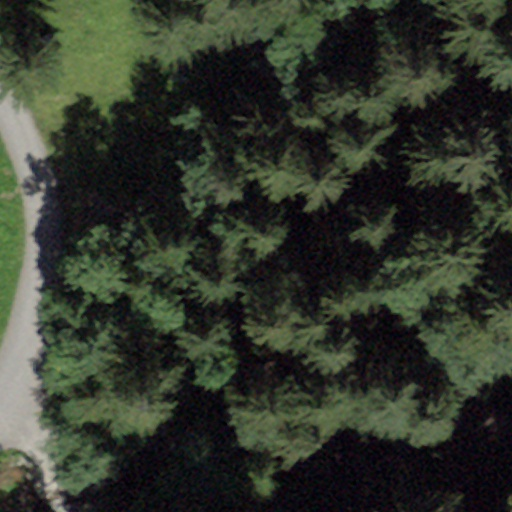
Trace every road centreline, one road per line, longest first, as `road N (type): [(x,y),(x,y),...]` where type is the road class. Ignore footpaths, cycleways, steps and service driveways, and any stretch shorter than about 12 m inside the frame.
road 1 (unclassified): [(0,84),(44,211),(15,393),(0,411)]
road 2 (track): [(82,511),(15,393)]
